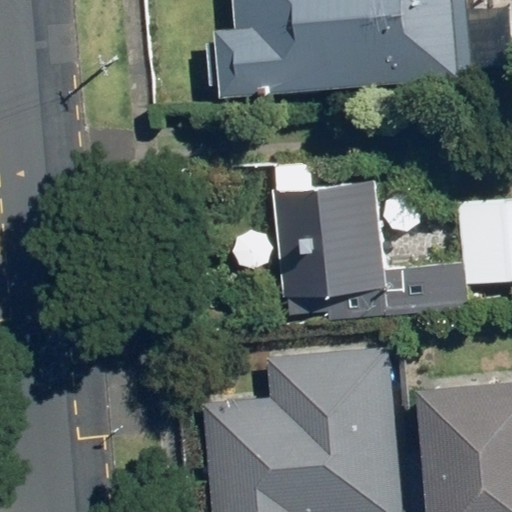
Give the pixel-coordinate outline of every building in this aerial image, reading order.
[(460,0),(234,0),(237,23),(218,25),(224,91),(467,70),(460,0)] [(375,177),(275,184),(282,294),(315,291),(317,316),(469,303),(465,257),(384,263),(375,177)] [(511,191),(460,196),(468,280),(511,275),(511,191)] [(201,391),(213,511),(348,511),(413,505),(395,329),(267,342),(271,383),(201,391)] [(413,436),(420,511),(511,511),(511,373),(432,381),(437,433),(413,436)]
